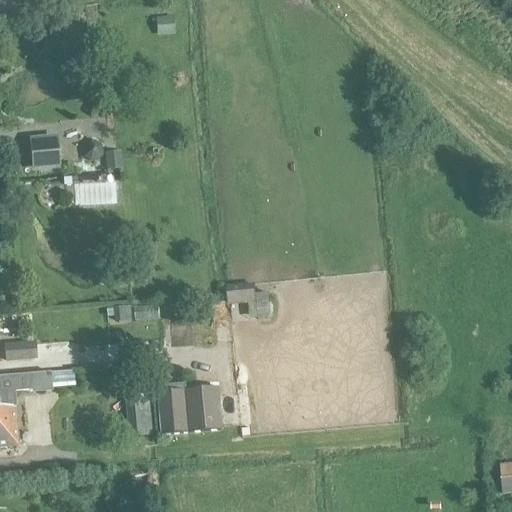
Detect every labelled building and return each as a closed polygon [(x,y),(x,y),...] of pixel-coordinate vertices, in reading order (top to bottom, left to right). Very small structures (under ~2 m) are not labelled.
[(157,38),(175,36),(173,17),(155,19),(157,38)] [(99,147),(94,143),(86,144),(82,150),(83,158),(89,162),(97,161),(100,155),(99,147)] [(57,146),(29,149),(31,165),(59,163),(57,146)] [(119,155),(106,156),(107,172),(120,170),(119,155)] [(252,286),(228,289),(229,301),(230,307),(257,304),(259,321),(271,319),(268,294),(256,295),(255,286),(252,286)] [(6,359),(34,357),(33,342),(4,344),(6,359)] [(0,447),(18,446),(14,392),(51,389),(49,374),(0,377),(0,447)] [(187,385),(158,387),(158,395),(162,436),(190,433),(222,430),(218,389),(188,392),(187,385)] [(130,438),(154,436),(150,394),(126,396),(130,438)]
